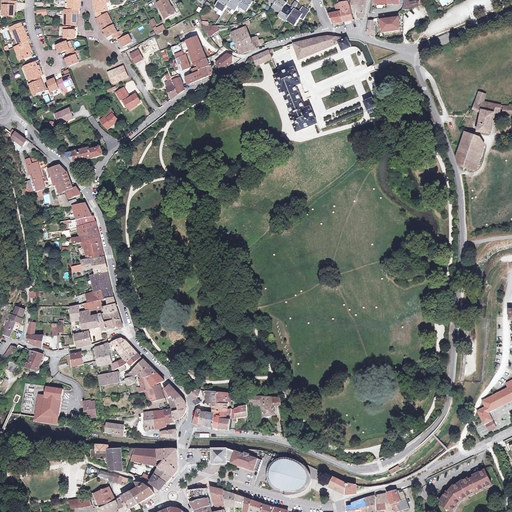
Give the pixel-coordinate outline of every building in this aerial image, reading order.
[(68,0),(68,10),(79,10),(80,10),(80,0),(68,0)] [(108,11),(105,0),(92,0),(95,13),(108,11)] [(167,0),(165,0),(158,4),(165,19),(175,14),(167,0)] [(224,10),(227,6),(231,0),(219,0),(215,7),(219,9),(220,8),(224,10)] [(231,0),(227,6),(231,8),(232,7),(236,9),(238,6),(242,0),(231,0)] [(242,0),(238,6),(242,9),(243,7),(247,10),(253,1),(251,0),(242,0)] [(272,8),(276,11),(277,9),(281,12),(285,6),(287,3),(282,0),(277,0),(274,4),(272,8)] [(2,1),(2,10),(4,10),(4,15),(14,16),(15,12),(15,6),(17,7),(17,2),(2,1)] [(283,17),(282,19),(286,22),(287,21),(288,19),(295,8),(298,3),(295,1),(292,6),(290,9),(285,6),(281,12),(280,13),(279,15),(283,17)] [(341,11),(350,9),(348,2),(340,4),(341,11)] [(430,19),(436,16),(431,3),(424,5),(430,19)] [(344,22),(341,11),(340,4),(335,5),(337,13),(329,14),(333,23),(344,22)] [(292,22),(291,24),(295,26),(300,18),(303,20),(309,11),(303,6),(300,10),(301,11),(300,12),(295,8),(288,19),(292,22)] [(41,16),(47,15),(47,9),(36,9),(37,18),(35,18),(36,22),(41,22),(41,16)] [(344,22),(353,20),(350,9),(341,11),(344,22)] [(79,14),(79,10),(68,10),(65,10),(64,25),(76,25),(77,14),(79,14)] [(104,31),(105,31),(114,26),(108,14),(97,19),(104,31)] [(401,30),(399,18),(398,14),(393,15),(388,16),(388,19),(386,20),(385,18),(383,18),(383,20),(381,20),(382,32),(401,30)] [(11,27),(13,31),(18,46),(28,42),(29,41),(28,38),(24,27),(23,27),(21,23),(11,27)] [(114,39),(117,38),(123,34),(122,31),(118,33),(114,26),(105,31),(108,38),(113,36),(114,39)] [(211,26),(205,30),(210,36),(219,29),(217,26),(211,26)] [(71,31),(71,27),(63,27),(63,31),(65,31),(64,39),(75,39),(75,31),(71,31)] [(255,48),(251,39),(247,28),(232,33),(240,54),(255,48)] [(125,38),(123,34),(117,38),(118,41),(120,41),(123,47),(133,42),(129,36),(125,38)] [(351,47),(348,38),(328,35),(318,37),(294,44),(299,60),(339,44),(343,51),(351,47)] [(190,52),(194,64),(206,59),(198,37),(181,44),(185,54),(190,52)] [(258,37),(251,39),(255,48),(261,46),(258,37)] [(28,46),(30,45),(28,42),(18,46),(14,47),(17,54),(18,54),(21,60),(32,56),(30,51),(28,46)] [(57,46),(59,51),(59,54),(66,51),(68,55),(70,54),(75,52),(74,48),(70,50),(67,42),(57,46)] [(269,50),(254,57),(257,65),(272,59),(270,54),(273,53),(272,49),(269,50)] [(75,52),(70,54),(71,57),(66,60),(69,67),(79,63),(76,56),(79,54),(77,51),(75,52)] [(137,64),(141,62),(139,59),(143,58),(140,51),(132,55),(137,64)] [(227,56),(221,60),(227,68),(233,63),(231,61),(233,60),(234,56),(230,55),(227,56)] [(187,56),(186,56),(177,59),(179,66),(181,65),(183,70),(191,67),(187,56)] [(206,59),(194,64),(195,66),(197,65),(198,67),(200,71),(209,67),(206,59)] [(227,68),(221,60),(216,63),(219,68),(222,71),(227,68)] [(40,72),(38,67),(36,62),(25,66),(28,72),(26,73),(29,81),(33,79),(40,76),(43,75),(42,71),(40,72)] [(203,79),(215,74),(214,73),(212,73),(210,69),(212,68),(212,66),(209,67),(200,71),(200,72),(203,79)] [(109,73),(113,83),(128,78),(124,67),(109,73)] [(188,85),(203,79),(200,72),(200,71),(198,67),(192,70),(194,75),(187,77),(186,79),(188,85)] [(296,86),(302,84),(295,68),(290,70),(282,73),(275,76),(281,93),(283,92),(292,114),(291,115),(297,132),(318,124),(311,107),(306,109),(296,86)] [(64,79),(60,80),(63,87),(64,91),(67,90),(67,89),(67,88),(75,85),(69,70),(65,72),(67,77),(63,78),(64,79)] [(45,90),(40,76),(33,79),(34,83),(29,85),(33,95),(45,90)] [(178,95),(182,92),(185,90),(180,78),(173,81),(178,95)] [(55,79),(51,81),(50,81),(48,82),(52,92),(63,87),(60,80),(56,82),(55,79)] [(178,95),(174,85),(172,80),(168,82),(167,85),(168,87),(167,88),(172,100),(178,95)] [(126,102),(128,105),(130,109),(142,102),(137,94),(130,99),(128,95),(129,95),(125,88),(117,93),(121,99),(122,99),(125,102),(126,102)] [(500,113),(501,105),(484,102),(486,94),(479,92),(474,109),(482,112),(478,132),(490,133),(494,112),(500,113)] [(377,107),(373,99),(364,102),(370,114),(374,112),(373,109),(377,107)] [(503,115),(507,115),(511,115),(511,106),(504,106),(503,115)] [(56,114),(60,124),(74,118),(70,108),(56,114)] [(115,113),(111,108),(105,112),(107,115),(101,121),(104,124),(105,124),(109,129),(119,120),(114,114),(115,113)] [(27,140),(16,132),(12,138),(22,146),(27,140)] [(465,133),(465,134),(457,156),(460,165),(475,170),(484,143),(480,138),(465,133)] [(74,162),(77,161),(82,161),(103,155),(101,148),(91,150),(90,148),(72,153),(73,158),(74,162)] [(40,191),(37,179),(34,169),(40,167),(39,166),(38,163),(34,164),(32,165),(27,166),(27,168),(30,167),(37,192),(40,191)] [(40,167),(43,178),(46,189),(49,188),(48,184),(46,184),(45,182),(47,181),(43,165),(39,166),(40,167)] [(54,176),(66,172),(61,166),(51,169),(54,176)] [(43,178),(40,167),(34,169),(37,179),(43,178)] [(73,188),(71,183),(67,172),(66,172),(54,176),(56,185),(54,186),(57,194),(65,191),(67,191),(73,188)] [(46,189),(43,178),(37,179),(40,191),(42,190),(46,189)] [(67,191),(70,198),(81,194),(77,187),(73,188),(67,191)] [(70,206),(69,202),(68,199),(66,195),(58,197),(61,208),(70,206)] [(78,205),(74,205),(75,210),(76,214),(78,219),(92,217),(89,210),(85,203),(78,205)] [(92,217),(78,219),(79,227),(96,223),(94,217),(92,217)] [(90,236),(99,233),(98,230),(97,228),(97,226),(88,229),(90,236)] [(76,244),(100,238),(99,236),(99,233),(90,236),(88,236),(88,234),(81,236),(82,238),(79,237),(73,238),(73,245),(76,244)] [(101,243),(100,238),(76,244),(78,249),(84,247),(101,243)] [(91,254),(103,252),(102,247),(101,243),(84,247),(86,255),(91,254)] [(94,267),(106,265),(105,261),(104,257),(93,259),(94,267)] [(84,270),(94,267),(93,259),(92,259),(81,260),(84,270)] [(112,288),(110,280),(109,280),(108,273),(92,277),(94,292),(102,290),(112,288)] [(102,290),(105,300),(109,299),(114,298),(113,293),(112,288),(102,290)] [(88,303),(90,311),(97,310),(98,312),(105,311),(104,307),(102,308),(100,301),(105,300),(102,290),(94,292),(83,297),(85,304),(88,303)] [(76,322),(81,321),(81,320),(92,317),(90,311),(80,312),(79,305),(71,307),(73,325),(76,325),(76,322)] [(116,305),(111,306),(104,307),(105,311),(105,314),(118,311),(117,308),(116,305)] [(15,322),(20,324),(22,318),(25,309),(17,306),(14,314),(11,313),(10,315),(9,318),(11,320),(15,322)] [(511,380),(506,384),(508,389),(483,402),(486,408),(478,412),(484,424),(486,424),(492,420),(488,413),(511,400),(511,309),(509,310),(510,320),(511,320),(511,380)] [(123,328),(121,319),(118,311),(105,314),(102,315),(105,321),(106,323),(114,321),(115,328),(117,327),(120,330),(123,328)] [(9,318),(10,315),(8,315),(4,325),(13,329),(15,322),(11,320),(9,318)] [(102,326),(100,315),(92,317),(81,320),(81,321),(83,330),(102,326)] [(100,315),(102,326),(103,331),(108,330),(106,323),(105,321),(102,315),(100,315)] [(59,323),(51,324),(52,334),(64,334),(63,320),(58,320),(59,323)] [(108,330),(115,328),(114,321),(106,323),(108,330)] [(10,338),(13,329),(4,325),(0,334),(10,338)] [(89,332),(75,336),(77,349),(92,345),(89,332)] [(36,346),(42,348),(43,346),(44,336),(33,336),(29,336),(27,342),(36,346)] [(132,347),(129,344),(125,340),(125,341),(122,339),(112,343),(113,344),(114,343),(122,355),(132,347)] [(93,349),(95,355),(109,351),(111,350),(109,344),(93,349)] [(10,345),(3,357),(9,361),(17,348),(10,345)] [(125,359),(119,362),(121,368),(124,366),(127,364),(128,362),(137,353),(132,347),(122,355),(125,359)] [(30,351),(29,354),(32,355),(27,368),(37,371),(44,355),(30,351)] [(112,364),(109,351),(95,355),(96,361),(96,362),(99,361),(100,366),(112,364)] [(72,367),(83,365),(82,353),(71,355),(72,367)] [(141,358),(140,356),(137,353),(128,362),(132,366),(141,358)] [(128,379),(135,376),(140,374),(150,366),(147,364),(144,360),(130,373),(127,375),(128,379)] [(114,371),(119,368),(121,368),(119,362),(112,366),(113,371),(114,371)] [(154,370),(150,366),(140,374),(144,378),(157,373),(154,370)] [(99,376),(101,386),(120,383),(118,372),(99,376)] [(165,381),(161,377),(157,373),(144,378),(144,379),(146,391),(149,403),(157,401),(165,398),(160,384),(165,381)] [(136,382),(135,376),(128,379),(126,380),(128,385),(136,382)] [(146,391),(144,379),(140,381),(142,388),(138,389),(139,393),(146,391)] [(165,391),(169,399),(173,398),(175,401),(176,401),(182,398),(180,395),(170,386),(165,391)] [(39,395),(36,417),(35,421),(58,425),(64,390),(47,387),(46,396),(39,395)] [(196,389),(192,394),(190,396),(193,401),(198,398),(199,397),(201,390),(196,389)] [(229,393),(207,391),(207,403),(214,403),(228,403),(229,393)] [(255,396),(254,401),(254,405),(263,405),(265,417),(276,415),(274,406),(281,405),(280,397),(255,396)] [(169,399),(172,410),(174,421),(181,418),(176,401),(175,401),(173,398),(169,399)] [(182,398),(176,401),(181,418),(185,415),(187,409),(185,402),(182,398)] [(91,418),(97,418),(95,402),(91,402),(91,401),(84,402),(86,416),(91,415),(91,418)] [(157,401),(149,403),(132,408),(134,414),(159,408),(158,404),(157,401)] [(228,410),(228,403),(214,403),(214,412),(221,412),(227,411),(228,410)] [(247,405),(232,409),(231,418),(248,416),(247,405)] [(206,426),(207,413),(206,412),(206,410),(200,409),(197,411),(195,424),(206,426)] [(227,411),(221,412),(219,428),(229,430),(230,429),(231,418),(232,409),(228,410),(227,411)] [(172,410),(163,411),(166,422),(166,424),(172,423),(172,421),(174,421),(172,410)] [(166,424),(166,422),(163,411),(160,412),(144,413),(146,423),(144,423),(146,431),(160,429),(167,427),(166,424)] [(214,414),(207,413),(206,426),(214,427),(214,414)] [(492,420),(486,424),(490,431),(496,428),(492,420)] [(124,438),(125,430),(125,426),(107,424),(106,432),(114,434),(113,437),(124,438)] [(162,433),(162,438),(166,438),(177,439),(176,430),(166,432),(162,433)] [(109,449),(109,446),(97,445),(96,451),(92,451),(92,456),(93,458),(106,459),(106,462),(109,462),(109,469),(112,471),(122,472),(122,462),(120,462),(119,449),(109,449)] [(227,448),(210,448),(211,465),(227,465),(227,462),(227,448)] [(258,461),(258,459),(249,456),(250,454),(245,452),(244,454),(227,448),(227,462),(254,471),(255,469),(259,470),(262,462),(258,461)] [(158,450),(160,467),(165,461),(178,470),(177,450),(174,449),(158,450)] [(160,467),(158,450),(155,451),(136,450),(135,455),(134,457),(132,461),(160,467)] [(277,461),(274,462),(272,465),(270,468),(269,471),(268,474),(268,477),(269,480),(271,483),(273,486),(276,488),(280,489),(286,491),(290,492),(295,492),(299,490),(302,488),(305,486),(307,484),(305,483),(306,482),(306,481),(307,480),(307,479),(307,478),(308,478),(308,476),(307,473),(306,471),(304,468),(302,465),(299,463),(295,461),(291,460),(288,459),(284,459),(280,459),(277,461)] [(165,461),(160,467),(173,476),(178,470),(165,461)] [(401,469),(399,465),(389,471),(391,474),(401,469)] [(156,474),(168,483),(173,476),(160,467),(156,474)] [(458,505),(461,501),(460,498),(462,498),(463,499),(466,498),(468,497),(467,496),(469,495),(472,494),(472,493),(474,492),(474,493),(477,492),(481,490),(480,489),(483,488),(483,489),(485,488),(487,487),(487,486),(490,484),(491,486),(492,485),(486,471),(478,475),(479,477),(475,478),(470,481),(469,480),(464,483),(464,484),(457,487),(451,493),(449,496),(447,495),(441,502),(444,505),(446,507),(447,506),(452,510),(453,511),(454,510),(456,507),(455,506),(457,504),(458,505)] [(122,481),(124,477),(110,473),(108,478),(109,480),(121,484),(122,481)] [(150,483),(161,490),(168,483),(156,474),(153,479),(150,483)] [(345,483),(334,478),(330,486),(346,493),(354,492),(355,485),(345,483)] [(140,504),(155,494),(150,489),(145,485),(142,484),(137,483),(139,488),(132,492),(140,504)] [(96,497),(101,508),(116,501),(110,488),(93,495),(94,498),(96,497)] [(191,502),(208,498),(207,488),(188,490),(191,502)] [(214,503),(225,502),(224,492),(211,488),(214,503)] [(399,511),(409,509),(406,500),(403,502),(402,501),(401,501),(397,491),(388,494),(392,505),(396,511),(399,511)] [(403,502),(406,500),(403,493),(400,494),(398,491),(397,491),(401,501),(402,501),(403,502)] [(138,505),(140,504),(132,492),(116,501),(121,511),(137,511),(140,511),(138,505)] [(236,495),(224,492),(225,502),(225,506),(225,507),(228,507),(228,504),(237,505),(236,495)] [(387,494),(379,496),(377,496),(378,511),(385,510),(386,510),(386,508),(388,508),(388,505),(390,505),(387,494)] [(244,505),(245,498),(236,495),(237,505),(244,505)] [(366,499),(366,511),(376,511),(375,496),(366,499)] [(70,500),(72,509),(93,505),(90,498),(70,500)] [(191,502),(193,507),(195,510),(210,506),(208,498),(191,502)] [(261,511),(264,504),(245,498),(244,505),(243,510),(243,511),(261,511)] [(348,506),(348,511),(366,511),(366,499),(358,502),(355,503),(356,506),(348,506)] [(118,511),(119,511),(121,511),(116,501),(101,508),(102,511),(118,511)]
